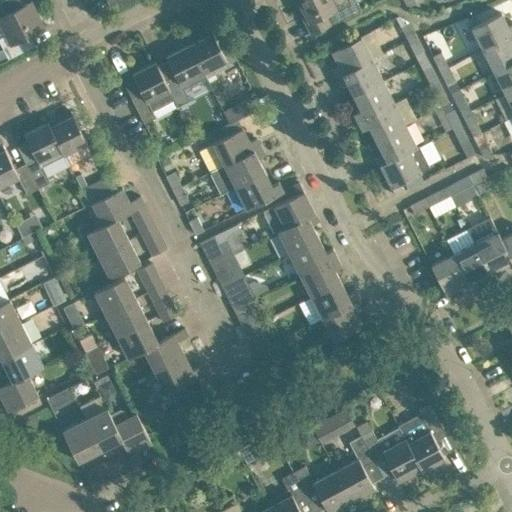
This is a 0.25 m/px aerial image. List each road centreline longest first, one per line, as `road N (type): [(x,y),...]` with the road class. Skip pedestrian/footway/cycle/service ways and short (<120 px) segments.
road 1 (residential): [(503,464),(408,281),(358,250),(231,0)]
road 2 (residential): [(230,357),(184,266),(183,237),(149,170),(125,148),(71,47)]
